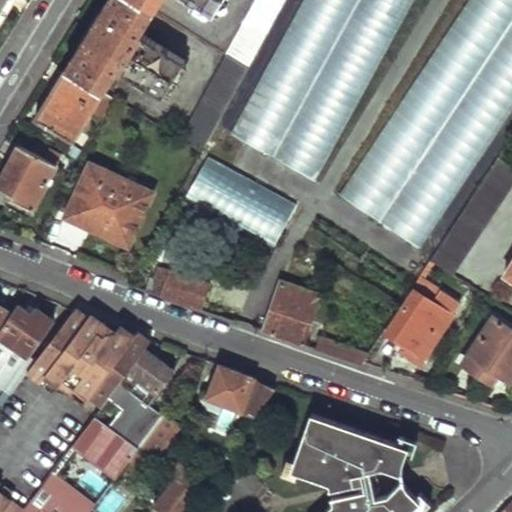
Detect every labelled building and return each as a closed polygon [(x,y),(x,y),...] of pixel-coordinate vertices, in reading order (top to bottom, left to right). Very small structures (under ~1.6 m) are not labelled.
[(0,27),(15,0),(6,0),(5,3),(0,11),(0,27)] [(147,22),(112,0),(108,0),(101,13),(108,18),(91,45),(84,41),(66,68),(104,91),(119,68),(165,97),(187,61),(141,32),(147,22)] [(138,0),(112,0),(147,22),(154,9),(138,0)] [(159,0),(138,0),(154,9),(159,0)] [(190,0),(214,15),(223,0),(190,0)] [(283,0),(254,0),(224,54),(247,67),(283,0)] [(415,0),(301,0),(229,131),(316,179),(415,0)] [(511,114),(511,0),(469,0),(338,194),(420,250),(511,114)] [(101,13),(97,12),(81,39),(84,41),(91,45),(108,18),(101,13)] [(247,67),(224,54),(179,137),(202,150),(247,67)] [(104,91),(66,68),(37,116),(75,139),(92,112),(104,91)] [(104,91),(92,112),(101,118),(115,98),(104,91)] [(58,165),(22,144),(0,183),(0,187),(30,204),(35,206),(58,165)] [(73,156),(78,149),(71,144),(66,152),(73,156)] [(297,205),(207,159),(186,199),(274,248),(297,205)] [(511,185),(511,167),(498,159),(430,261),(453,276),(511,185)] [(152,191),(91,162),(66,213),(83,222),(86,217),(110,230),(108,235),(126,245),(152,191)] [(0,194),(28,210),(30,204),(0,187),(0,194)] [(59,212),(47,237),(78,251),(89,227),(59,212)] [(86,217),(83,222),(108,235),(110,230),(86,217)] [(154,292),(162,294),(170,270),(163,268),(154,292)] [(170,270),(162,294),(201,308),(209,284),(170,270)] [(458,304),(420,278),(412,289),(421,294),(394,335),(425,355),(458,304)] [(282,280),(264,330),(306,344),(323,294),(282,280)] [(0,320),(8,309),(0,303),(0,320)] [(34,312),(21,303),(0,333),(29,353),(54,319),(38,307),(34,312)] [(108,321),(75,309),(29,371),(43,377),(46,374),(61,384),(63,381),(74,390),(77,387),(89,397),(104,404),(109,398),(148,347),(154,338),(121,326),(112,339),(101,331),(108,321)] [(511,379),(511,330),(493,318),(464,364),(482,376),(488,366),(497,372),(511,381),(511,379)] [(326,322),(322,334),(351,344),(355,332),(326,322)] [(322,334),(318,348),(362,363),(372,351),(351,344),(322,334)] [(176,368),(148,347),(109,398),(123,408),(109,425),(96,414),(73,445),(116,477),(130,458),(136,449),(164,413),(149,404),(176,368)] [(490,381),(497,372),(488,366),(482,376),(490,381)] [(22,380),(5,367),(0,374),(0,400),(4,404),(22,380)] [(258,377),(235,368),(233,373),(220,367),(212,391),(228,396),(227,400),(257,413),(276,388),(257,380),(258,377)] [(398,439),(310,409),(293,459),(290,468),(295,470),(328,482),(331,503),(321,511),(408,511),(412,509),(415,511),(419,511),(430,503),(425,499),(418,492),(415,495),(410,490),(405,481),(404,474),(404,465),(405,458),(406,453),(412,455),(417,441),(398,435),(398,439)] [(180,423),(165,411),(164,413),(136,449),(149,458),(152,461),(180,423)] [(149,458),(136,449),(130,458),(142,467),(149,458)] [(293,476),(295,470),(290,468),(293,459),(284,457),(279,472),(293,476)] [(100,490),(105,478),(85,470),(80,482),(100,490)] [(53,471),(32,499),(48,511),(89,511),(96,503),(53,471)] [(162,504),(171,511),(181,511),(196,493),(180,481),(162,504)] [(112,486),(95,511),(96,511),(120,511),(130,498),(112,486)] [(21,511),(23,510),(0,493),(0,511),(21,511)] [(48,511),(32,499),(23,510),(21,511),(48,511)] [(511,511),(511,502),(501,511),(511,511)]
